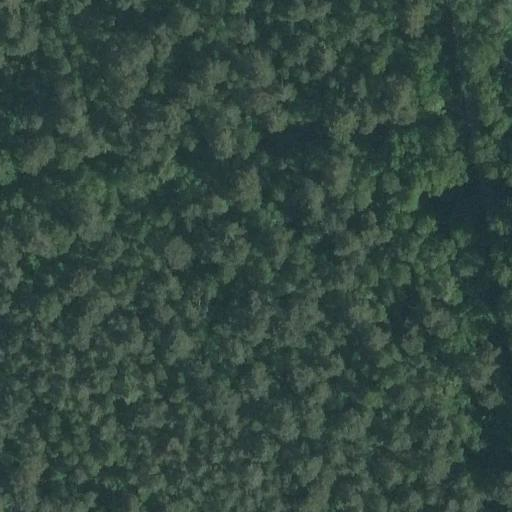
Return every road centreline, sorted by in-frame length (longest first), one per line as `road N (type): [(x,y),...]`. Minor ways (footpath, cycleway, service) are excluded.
road 1 (unknown): [(483,181),(451,0)]
road 2 (unknown): [(511,344),(483,181)]
